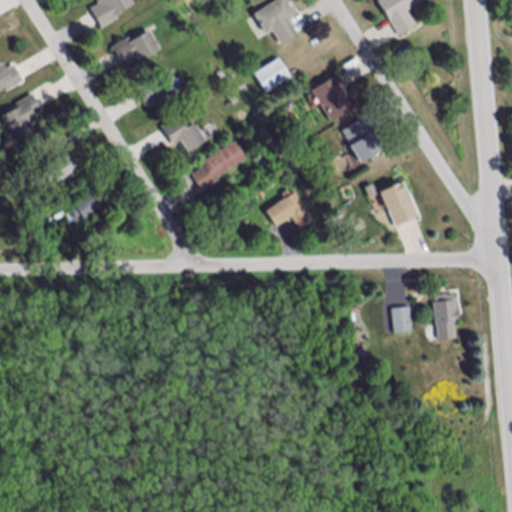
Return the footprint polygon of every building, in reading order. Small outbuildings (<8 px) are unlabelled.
[(91,10),(100,5),(98,2),(101,0),(133,0),(136,5),(117,16),(119,20),(103,29),(91,10)] [(285,0),(297,17),(290,21),(299,36),(282,46),(273,31),(267,34),(256,15),(279,0),(285,0)] [(408,12),(418,27),(400,38),(379,2),(382,0),(422,0),(424,2),(408,12)] [(204,35),(199,38),(195,31),(200,28),(204,35)] [(136,66),(134,62),(125,67),(114,48),(127,41),(129,45),(151,32),(162,51),(136,66)] [(291,79),(266,94),(255,75),(279,60),(291,79)] [(15,68),(24,84),(8,93),(5,88),(0,90),(0,67),(5,65),(9,72),(15,68)] [(154,104),(148,108),(139,91),(172,72),(184,92),(156,108),(154,104)] [(357,109),(333,124),(313,92),(337,77),(357,109)] [(254,93),(246,97),(242,90),(250,86),(254,93)] [(241,101),(235,105),(230,97),(236,93),(241,101)] [(43,113),(36,117),(39,123),(32,127),(36,134),(18,144),(3,118),(19,108),(18,105),(34,96),(43,113)] [(175,147),(163,129),(180,118),(188,130),(196,125),(208,143),(190,154),(182,142),(175,147)] [(385,150),(363,164),(345,134),(367,121),(385,150)] [(203,193),(192,176),(206,168),(203,164),(237,143),(248,160),(219,179),(220,181),(203,193)] [(74,174),(60,184),(56,179),(49,184),(43,175),(65,160),(74,174)] [(302,169),(295,174),(289,164),(296,160),(302,169)] [(45,183),(30,194),(17,176),(32,166),(45,183)] [(290,176),(283,180),(279,173),(285,169),(290,176)] [(419,218),(396,228),(380,191),(402,181),(419,218)] [(379,196),(370,200),(366,188),(374,185),(379,196)] [(300,232),(292,219),(277,228),(267,212),(285,200),(282,196),(290,191),(293,196),(296,194),(314,223),(300,232)] [(106,207),(85,222),(82,218),(77,221),(71,212),(75,209),(75,208),(96,193),(106,207)] [(336,205),(329,210),(325,202),(331,198),(336,205)] [(457,325),(437,327),(434,300),(454,297),(457,325)] [(409,309),(412,334),(395,336),(392,311),(409,309)] [(369,360),(359,361),(358,352),(367,350),(369,360)]
